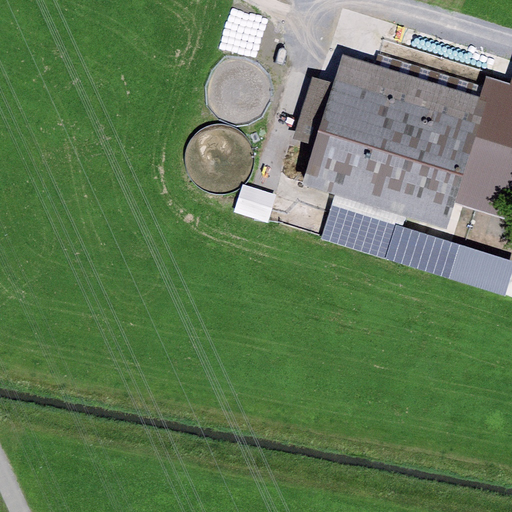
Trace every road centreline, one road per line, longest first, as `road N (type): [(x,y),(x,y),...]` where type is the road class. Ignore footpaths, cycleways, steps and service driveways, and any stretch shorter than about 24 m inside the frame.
road 1 (track): [(511,66),(403,60),(258,0)]
road 2 (track): [(303,200),(279,189),(269,170),(326,33)]
